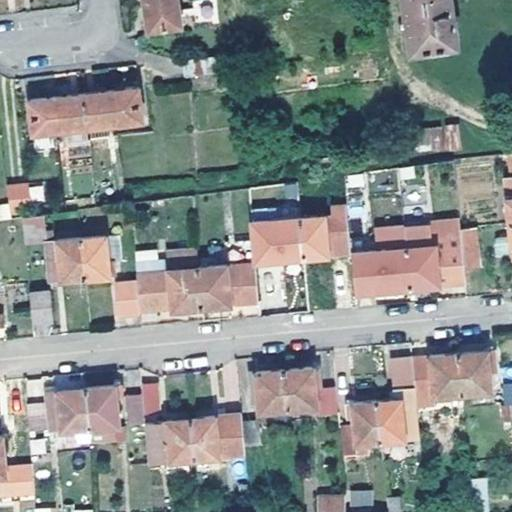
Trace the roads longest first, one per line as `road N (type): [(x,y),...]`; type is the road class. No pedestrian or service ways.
road 1 (residential): [(0,360),(511,311)]
road 2 (residential): [(0,31),(103,18),(100,0)]
